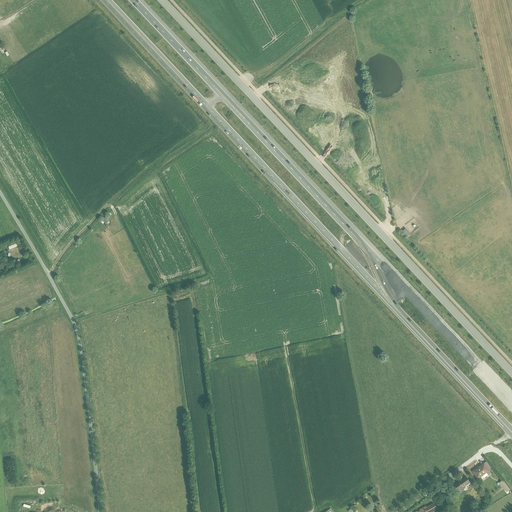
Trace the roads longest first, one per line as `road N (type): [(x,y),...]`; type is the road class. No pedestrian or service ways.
road 1 (unclassified): [(511,371),(161,0)]
road 2 (unclassified): [(0,191),(75,325),(99,511)]
road 3 (motorway): [(278,182),(511,431)]
road 4 (motorway): [(511,403),(291,169)]
road 5 (trunk): [(107,0),(278,182)]
road 6 (trunk): [(291,169),(132,0)]
